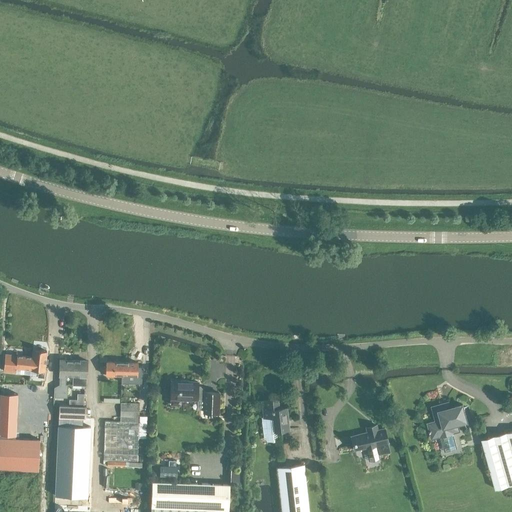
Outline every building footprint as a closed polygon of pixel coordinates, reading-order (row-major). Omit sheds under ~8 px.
[(32,358),(31,369),(38,370),(37,377),(44,378),(45,369),(47,351),(33,350),(32,358)] [(5,355),(4,371),(16,372),(16,368),(31,369),(32,358),(5,355)] [(74,375),(74,360),(60,360),(60,376),(60,385),(55,387),(55,397),(68,397),(69,384),(67,384),(67,375),(74,375)] [(74,360),(74,375),(82,375),(82,385),(87,384),(87,376),(88,360),(74,360)] [(107,375),(122,375),(123,361),(107,361),(107,366),(101,366),(101,372),(107,372),(107,375)] [(123,361),(122,375),(137,375),(138,373),(143,373),(143,367),(137,367),(137,362),(123,361)] [(218,412),(219,393),(204,392),(204,393),(202,392),(202,390),(199,387),(197,387),(198,382),(189,381),(189,380),(181,380),(180,381),(172,381),(171,398),(173,398),(173,399),(179,399),(179,398),(197,399),(197,397),(204,397),(203,412),(218,412)] [(335,418),(336,423),(346,420),(344,415),(358,412),(355,398),(345,401),(343,391),(322,397),(324,406),(326,406),(329,419),(335,418)] [(70,403),(85,403),(85,392),(78,392),(78,397),(70,397),(70,403)] [(0,393),(0,435),(15,436),(17,395),(0,393)] [(137,461),(137,458),(138,443),(138,442),(139,417),(139,403),(120,403),(120,399),(104,398),(104,402),(120,403),(120,417),(119,422),(105,421),(103,465),(141,467),(142,463),(107,461),(107,460),(137,461)] [(263,419),(272,418),(273,431),(288,430),(286,408),(278,408),(277,399),(261,401),(263,419)] [(59,405),(55,495),(87,497),(90,426),(82,426),(83,418),(85,418),(86,406),(59,405)] [(428,424),(432,438),(441,436),(444,448),(456,444),(453,433),(459,431),(457,423),(467,421),(463,405),(448,409),(448,407),(434,410),(437,421),(428,424)] [(352,433),(355,448),(367,445),(369,457),(391,452),(386,425),(378,426),(377,422),(366,425),(367,430),(352,433)] [(483,444),(496,489),(511,484),(511,430),(482,439),(483,444)] [(39,439),(15,438),(0,437),(0,470),(37,472),(39,439)] [(169,460),(168,465),(160,465),(159,476),(177,476),(177,466),(175,466),(175,465),(176,460),(169,460)] [(308,511),(303,465),(277,468),(281,511),(308,511)] [(104,475),(103,487),(109,487),(111,487),(112,478),(109,478),(110,476),(107,475),(107,468),(103,468),(102,474),(102,475),(104,475)] [(227,511),(229,484),(207,483),(152,480),(150,511),(227,511)]
